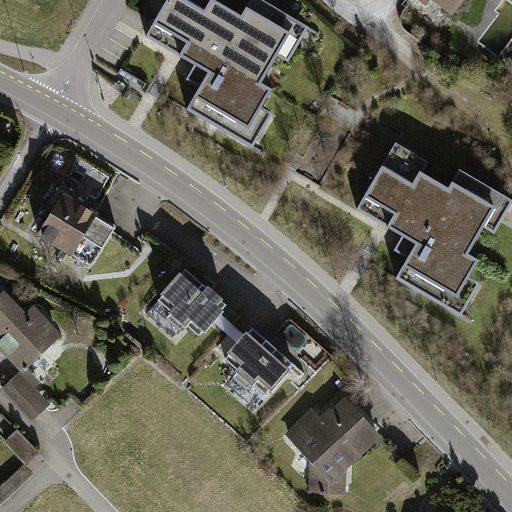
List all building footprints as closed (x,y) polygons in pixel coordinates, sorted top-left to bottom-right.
[(172,0),(151,39),(198,66),(190,80),(204,87),(190,111),(255,147),(274,114),(262,107),(273,88),(263,82),(279,53),(291,60),(310,27),(260,0),(252,0),(244,15),(216,0),(172,0)] [(470,0),(420,0),(455,23),(470,0)] [(430,161),(399,143),(361,209),(406,235),(398,249),(411,256),(399,277),(465,314),(484,281),(472,275),(480,259),(469,253),(486,224),(497,231),(511,204),(511,197),(463,170),(453,186),(425,170),(430,161)] [(100,208),(61,185),(50,205),(56,208),(43,232),(75,250),(100,208)] [(227,305),(185,269),(158,299),(200,336),(227,305)] [(29,314),(7,291),(0,297),(0,341),(25,368),(62,333),(36,306),(29,314)] [(295,360),(253,323),(224,356),(265,393),(295,360)] [(22,373),(5,389),(34,419),(51,403),(22,373)] [(346,495),(347,470),(383,435),(345,395),(331,409),(329,406),(319,416),(312,409),(286,434),(314,463),(313,492),(346,495)] [(23,428),(9,438),(26,461),(40,451),(23,428)]
